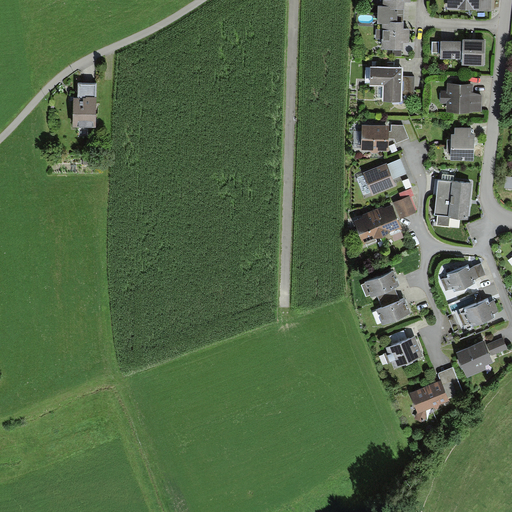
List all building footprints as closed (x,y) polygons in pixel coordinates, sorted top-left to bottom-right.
[(382,0),(383,6),(378,6),(377,24),(383,24),(382,49),(403,50),(403,42),(409,43),(410,29),(404,29),(405,2),(411,2),(410,0),(382,0)] [(447,0),(447,11),(492,13),(492,0),(447,0)] [(485,66),(485,43),(441,43),(440,61),(461,61),(461,65),(485,66)] [(401,70),(370,70),(369,87),(380,87),(380,104),(400,104),(401,70)] [(95,128),(96,86),(76,85),(75,128),(95,128)] [(480,114),(481,97),(472,95),(473,85),(448,85),(448,113),(480,114)] [(407,125),(391,124),(391,139),(406,140),(407,125)] [(390,129),(362,128),(361,152),(389,153),(390,129)] [(470,131),(455,131),(454,136),(451,136),(450,162),(472,163),(473,137),(470,137),(470,131)] [(408,182),(400,161),(363,176),(371,198),(408,182)] [(467,221),(471,186),(438,183),(434,217),(439,218),(437,228),(449,230),(451,219),(467,221)] [(409,196),(393,203),(400,219),(416,213),(409,196)] [(383,206),(372,211),(383,237),(391,234),(391,235),(401,231),(400,230),(402,229),(392,205),(384,209),(383,206)] [(383,237),(372,211),(362,215),(363,217),(353,221),(364,245),(366,244),(367,245),(377,241),(376,240),(383,237)] [(488,278),(482,265),(467,271),(466,268),(444,277),(451,294),(488,278)] [(398,288),(393,273),(364,284),(370,299),(377,296),(395,289),(398,288)] [(400,301),(395,289),(377,296),(382,308),(400,301)] [(475,306),(472,298),(451,306),(455,316),(464,312),(471,328),(495,318),(488,301),(475,306)] [(404,299),(400,301),(382,308),(376,311),(383,326),(410,315),(404,299)] [(423,357),(415,338),(407,341),(404,333),(391,338),(394,346),(386,349),(394,369),(423,357)] [(486,348),(484,343),(457,355),(468,380),(486,372),(484,368),(494,364),(491,358),(508,351),(503,341),(486,348)] [(438,375),(441,382),(448,401),(462,396),(452,370),(438,375)] [(448,401),(441,382),(411,394),(419,415),(449,404),(448,401)]
